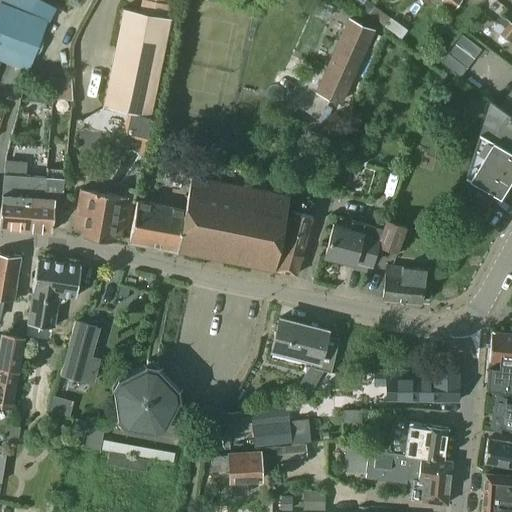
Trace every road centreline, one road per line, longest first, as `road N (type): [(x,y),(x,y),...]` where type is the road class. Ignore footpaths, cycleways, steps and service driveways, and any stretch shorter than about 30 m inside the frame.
road 1 (tertiary): [(457,327),(228,285),(144,259),(0,237)]
road 2 (secondary): [(459,511),(468,356),(457,327)]
